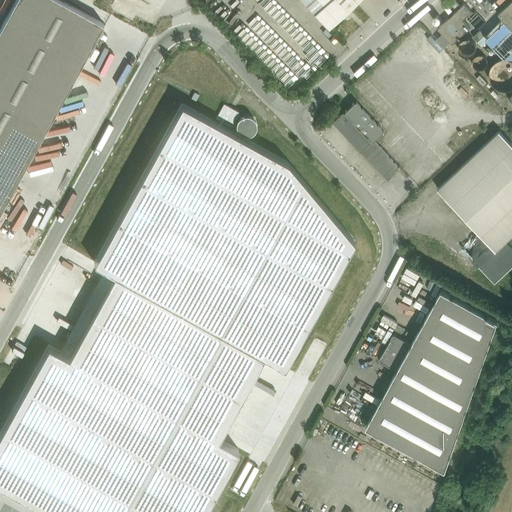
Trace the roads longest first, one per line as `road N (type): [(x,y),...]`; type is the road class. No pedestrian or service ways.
road 1 (unclassified): [(293,116),(216,40),(186,32),(164,40),(0,336)]
road 2 (unclassified): [(259,511),(390,248),(379,214),(293,116)]
road 3 (unclassified): [(293,116),(423,0)]
